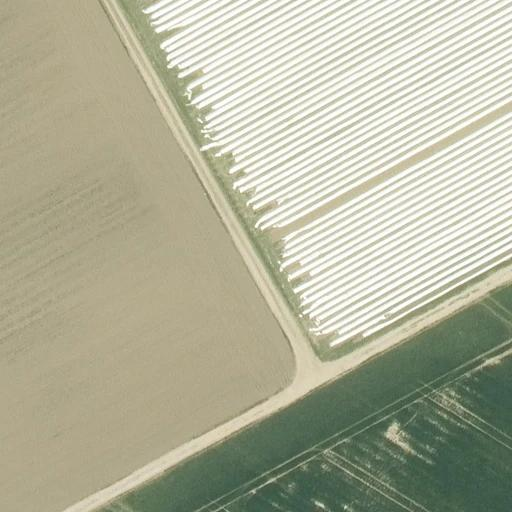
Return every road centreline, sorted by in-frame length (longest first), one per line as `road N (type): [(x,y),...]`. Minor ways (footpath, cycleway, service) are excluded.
road 1 (track): [(93,511),(511,278)]
road 2 (track): [(316,388),(104,0)]
